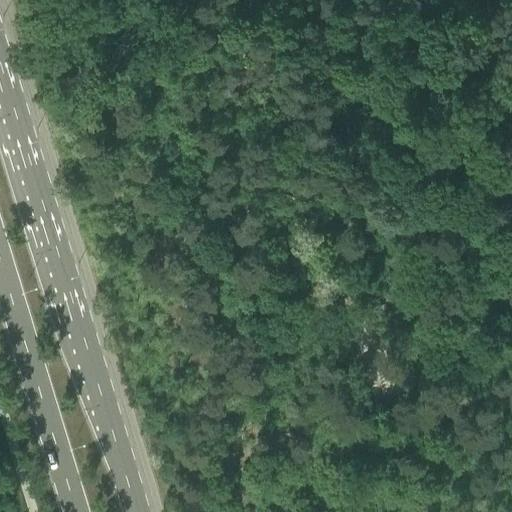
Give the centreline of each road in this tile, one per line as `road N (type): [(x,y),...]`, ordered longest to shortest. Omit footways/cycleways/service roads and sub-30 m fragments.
road 1 (secondary): [(136,511),(0,64)]
road 2 (secondary): [(0,264),(75,511)]
